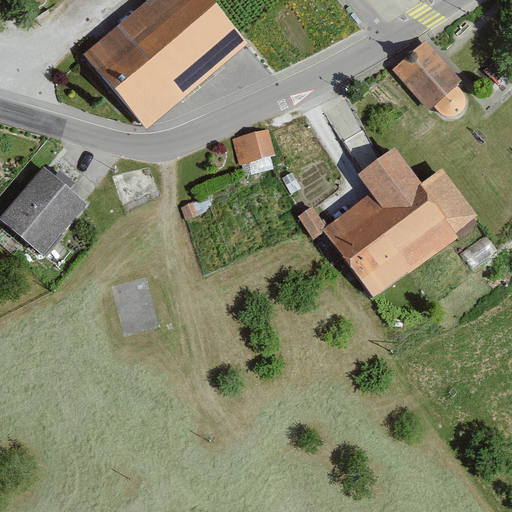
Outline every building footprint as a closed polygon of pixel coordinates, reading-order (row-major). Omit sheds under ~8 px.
[(211,0),(148,0),(83,53),(144,128),(247,45),(211,0)] [(424,41),(390,69),(427,112),(433,106),(442,117),(448,119),(454,117),(461,111),(464,104),(465,98),(464,92),(457,84),(459,82),(424,41)] [(266,127),(237,135),(244,162),(273,155),(266,127)] [(390,146),(352,173),(372,201),(327,234),(371,295),(474,219),(438,170),(418,184),(390,146)] [(84,202),(40,166),(0,214),(0,223),(40,256),(84,202)] [(312,205),(296,215),(310,237),(325,228),(312,205)]
